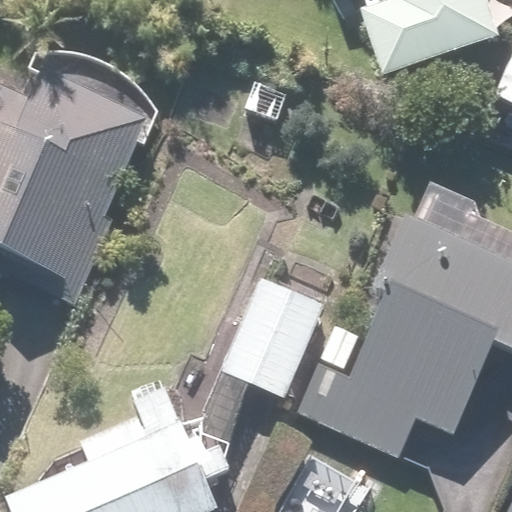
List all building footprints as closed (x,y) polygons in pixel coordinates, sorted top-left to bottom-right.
[(511,39),(500,0),(379,0),(397,72),(511,42),(511,39)] [(511,53),(493,95),(511,103),(511,53)] [(267,72),(249,109),(298,132),(316,94),(267,72)] [(45,99),(0,81),(0,269),(88,304),(161,115),(55,74),(45,99)] [(494,206),(440,180),(391,283),(405,290),(379,343),(341,324),(297,414),(401,464),(423,418),(462,437),(511,336),(511,227),(489,216),(494,206)] [(334,300),(275,275),(207,432),(234,444),(259,386),(291,400),(334,300)] [(17,504),(20,511),(224,511),(226,511),(171,386),(138,401),(145,418),(92,441),(103,466),(17,504)]
